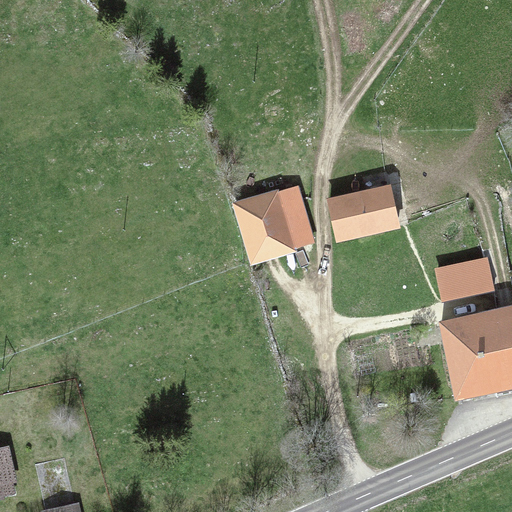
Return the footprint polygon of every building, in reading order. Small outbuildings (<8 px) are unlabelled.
[(329,199),(338,239),(397,226),(388,186),(329,199)] [(252,261),(313,244),(296,187),(235,205),(252,261)] [(439,270),(437,270),(444,300),(492,290),(483,249),(437,259),(439,270)] [(511,307),(441,323),(456,397),(511,385),(511,307)] [(0,495),(13,493),(11,481),(13,480),(6,448),(0,448),(0,495)] [(42,472),(44,507),(75,505),(73,470),(42,472)]
